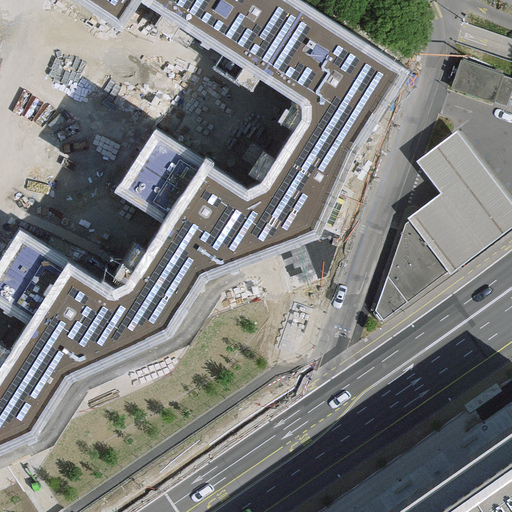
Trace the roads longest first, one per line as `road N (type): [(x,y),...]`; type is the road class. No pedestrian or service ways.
road 1 (residential): [(431,0),(441,31),(437,54),(329,361),(323,408)]
road 2 (primary): [(250,511),(511,325)]
road 3 (primary): [(511,268),(323,408)]
road 4 (primary): [(323,408),(171,511)]
